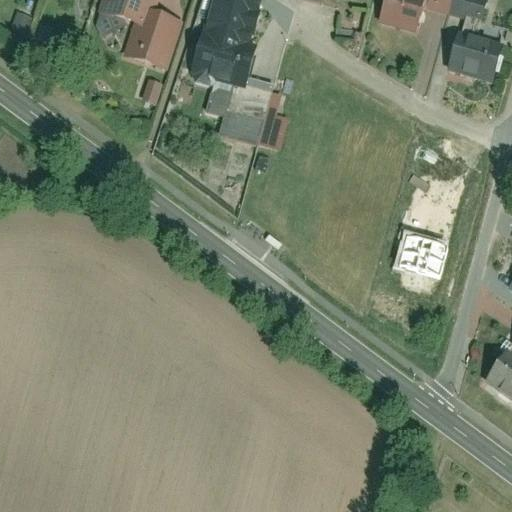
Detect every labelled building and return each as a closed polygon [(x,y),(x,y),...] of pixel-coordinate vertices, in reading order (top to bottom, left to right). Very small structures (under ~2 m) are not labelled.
[(156,0),(107,0),(101,21),(146,35),(156,0)] [(251,0),(220,0),(210,38),(202,36),(190,81),(249,97),(261,53),(251,50),(264,3),(251,0)] [(429,4),(411,0),(390,0),(384,30),(421,39),(429,4)] [(491,3),(479,0),(432,0),(429,14),(484,29),(491,3)] [(34,22),(19,17),(13,36),(28,41),(34,22)] [(179,27),(151,19),(137,66),(165,74),(179,27)] [(461,40),(451,77),(495,90),(506,53),(461,40)] [(155,108),(162,87),(149,83),(143,104),(155,108)] [(260,151),(276,91),(253,85),(238,145),(260,151)] [(511,363),(491,393),(511,408),(511,363)]
